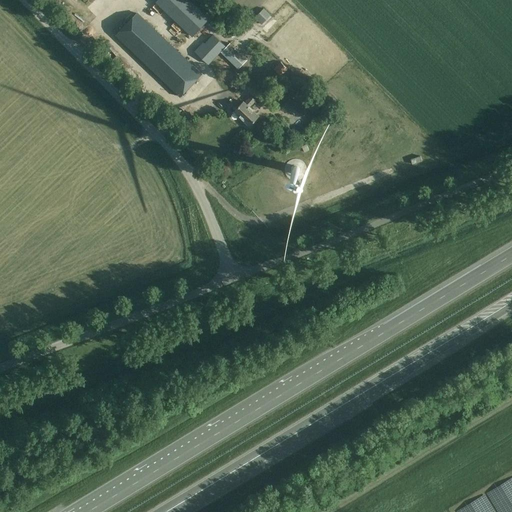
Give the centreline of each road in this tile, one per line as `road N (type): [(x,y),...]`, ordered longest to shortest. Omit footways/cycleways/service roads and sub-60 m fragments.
road 1 (trunk): [(511,253),(87,511)]
road 2 (trunk): [(168,511),(511,307)]
road 3 (unclassified): [(233,276),(199,190),(163,140),(23,0)]
road 4 (unclassified): [(233,276),(511,167)]
road 5 (unclassified): [(0,366),(233,276)]
